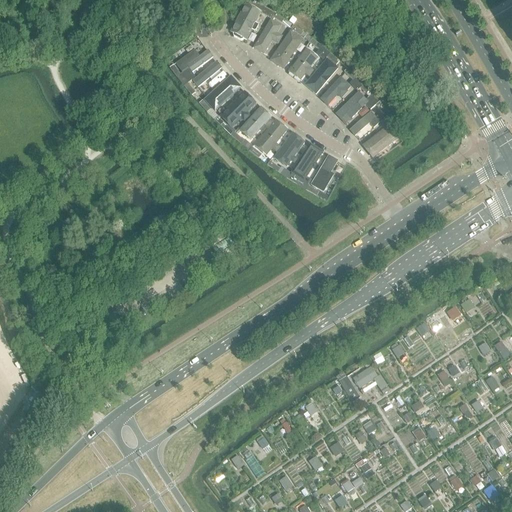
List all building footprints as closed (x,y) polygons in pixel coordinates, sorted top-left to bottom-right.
[(274,14),(265,8),(254,2),(252,7),(262,13),(261,14),(270,19),(271,18),(274,14)] [(231,35),(245,43),(261,16),(247,8),(231,35)] [(285,21),(274,14),(271,18),(282,25),(285,21)] [(254,49),(264,55),(280,28),(270,22),(254,49)] [(312,40),(304,33),(294,26),(291,30),(309,44),(312,40)] [(272,60),(285,69),(302,43),(290,35),(272,60)] [(330,54),(322,47),(312,40),(309,44),(319,51),(316,55),(324,61),(327,58),(330,54)] [(306,51),(289,72),(301,81),(318,60),(306,51)] [(208,53),(189,67),(193,73),(212,59),(208,53)] [(339,62),(330,54),(327,58),(336,66),(339,62)] [(327,61),(306,86),(317,95),(338,70),(327,61)] [(216,64),(195,82),(200,88),(222,70),(216,64)] [(195,79),(195,78),(189,70),(180,75),(174,66),(170,69),(177,79),(184,87),(188,84),(188,85),(195,79)] [(364,86),(356,78),(347,69),(344,73),(353,82),(350,85),(357,92),(360,89),(364,86)] [(230,80),(205,102),(215,113),(240,90),(230,80)] [(340,80),(322,100),(328,107),(347,86),(340,80)] [(195,94),(190,87),(188,85),(188,84),(184,87),(192,97),(195,94)] [(380,103),(372,95),(364,86),(360,89),(369,98),(366,101),(373,108),(376,106),(380,103)] [(245,94),(221,118),(231,129),(256,104),(245,94)] [(358,95),(337,115),(347,125),(368,105),(358,95)] [(218,118),(211,111),(203,101),(199,105),(207,114),(215,122),(218,118)] [(387,112),(380,103),(376,106),(384,116),(387,112)] [(260,109),(240,131),(252,141),(271,120),(260,109)] [(371,114),(351,131),(357,137),(377,120),(371,114)] [(227,126),(218,118),(215,122),(224,130),(227,126)] [(408,139),(402,131),(394,121),(390,124),(398,134),(396,135),(403,143),(408,139)] [(275,122),(255,147),(267,156),(287,131),(275,122)] [(365,147),(374,159),(397,142),(388,129),(365,147)] [(253,147),(245,141),(244,142),(235,134),(231,137),(241,145),(249,152),(252,148),(253,147)] [(292,135),(275,159),(287,167),(304,144),(292,135)] [(309,147),(291,175),(298,179),(316,151),(309,147)] [(262,156),(252,148),(249,152),(259,160),(262,156)] [(280,169),(270,162),(267,166),(277,173),(280,169)] [(333,162),(320,184),(328,189),(341,166),(333,162)] [(280,169),(277,173),(286,180),(289,175),(290,174),(281,168),(280,169)] [(311,184),(310,184),(302,179),(300,182),(289,175),(286,180),(306,192),(308,187),(309,187),(311,184)] [(319,193),(309,187),(308,187),(306,192),(317,198),(317,197),(319,193)] [(463,305),(462,306),(466,313),(474,309),(469,301),(467,302),(466,300),(462,302),(463,305)] [(425,324),(416,330),(421,336),(429,331),(425,324)] [(501,343),(494,347),(499,354),(506,350),(501,343)] [(485,344),(478,348),(483,357),(490,352),(485,344)] [(396,345),(391,348),(393,350),(392,351),(397,359),(404,355),(399,347),(398,347),(396,345)] [(464,361),(460,364),(464,370),(468,367),(464,361)] [(449,370),(448,371),(451,376),(458,372),(455,367),(454,367),(453,366),(448,369),(449,370)] [(371,368),(353,379),(359,390),(361,389),(364,394),(371,390),(367,384),(374,380),(377,386),(383,395),(390,391),(380,376),(378,378),(371,368)] [(444,372),(437,376),(442,384),(449,379),(444,372)] [(347,377),(339,383),(341,386),(344,391),(352,403),(355,408),(360,404),(357,400),(360,398),(347,377)] [(492,378),(486,382),(491,390),(497,385),(492,378)] [(481,382),(477,385),(483,394),(487,391),(481,382)] [(339,387),(333,391),(336,397),(342,393),(342,392),(344,391),(341,386),(339,387)] [(423,387),(418,390),(423,396),(427,393),(423,387)] [(399,396),(395,399),(401,407),(405,405),(399,396)] [(420,402),(411,407),(414,412),(423,407),(420,402)] [(478,402),(471,406),(477,414),(484,410),(478,402)] [(312,404),(305,409),(311,417),(317,413),(312,404)] [(465,405),(459,409),(463,415),(469,411),(465,405)] [(409,414),(402,418),(407,425),(414,420),(409,414)] [(442,417),(436,420),(441,427),(446,424),(442,417)] [(282,425),(282,426),(288,435),(292,432),(286,423),(282,425)] [(370,423),(363,427),(369,436),(376,431),(375,430),(371,423),(370,423)] [(381,424),(377,426),(382,434),(386,432),(381,424)] [(433,426),(426,430),(432,440),(439,436),(435,429),(434,429),(433,426)] [(419,429),(412,433),(419,443),(425,439),(419,429)] [(361,432),(355,436),(361,446),(367,442),(361,432)] [(263,437),(257,441),(263,450),(269,446),(263,437)] [(346,437),(342,439),(346,446),(351,443),(346,437)] [(490,443),(489,443),(494,452),(501,447),(496,439),(490,443)] [(339,443),(330,449),(334,456),(343,451),(339,443)] [(394,444),(390,446),(394,453),(398,450),(394,444)] [(414,445),(410,448),(414,454),(418,451),(414,445)] [(386,449),(380,452),(384,458),(389,454),(386,449)] [(237,457),(231,461),(238,471),(244,466),(237,457)] [(316,457),(309,462),(316,472),(323,467),(316,457)] [(487,461),(483,464),(489,472),(492,470),(487,461)] [(365,465),(361,468),(365,474),(371,470),(367,464),(365,465)] [(449,468),(445,470),(448,476),(453,474),(449,468)] [(496,472),(489,477),(492,483),(499,478),(496,472)] [(455,476),(449,480),(451,483),(450,483),(455,490),(461,485),(457,479),(456,479),(455,476)] [(286,477),(279,482),(285,491),(292,486),(286,477)] [(477,477),(470,481),(474,486),(480,482),(477,477)] [(347,480),(341,484),(343,486),(345,491),(347,493),(348,493),(353,489),(354,489),(349,482),(347,480)] [(436,482),(430,486),(435,493),(441,489),(436,482)] [(363,485),(359,488),(363,494),(367,491),(363,485)] [(492,486),(483,492),(488,499),(497,493),(492,486)] [(278,495),(272,499),(276,506),(282,501),(278,495)] [(263,496),(259,499),(263,505),(267,502),(263,496)] [(322,499),(321,499),(326,506),(330,503),(326,496),(325,497),(322,499)] [(342,497),(336,501),(341,508),(347,504),(342,497)] [(250,498),(246,501),(251,508),(255,505),(250,498)] [(426,499),(420,503),(425,510),(431,506),(426,499)] [(407,502),(400,506),(404,511),(407,511),(412,509),(407,502)]
